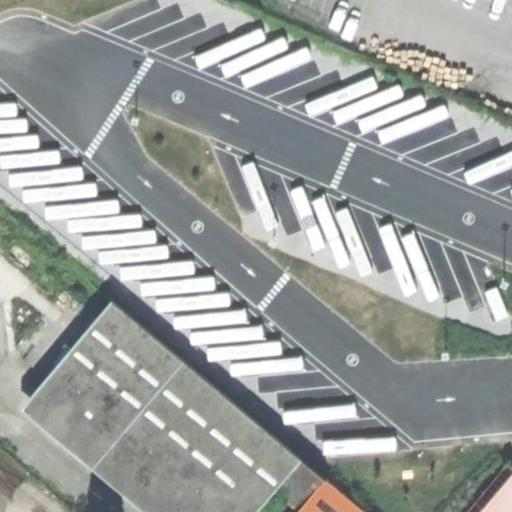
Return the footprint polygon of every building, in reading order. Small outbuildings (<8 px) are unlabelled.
[(508,316),(497,287),(484,292),(495,321),(508,316)] [(298,456),(107,297),(100,305),(18,404),(148,511),(251,511),(269,491),(298,456)] [(322,475),(298,456),(269,491),(295,508),(322,475)] [(511,511),(511,472),(476,511),(511,511)] [(366,511),(322,475),(295,508),(292,511),(366,511)]
